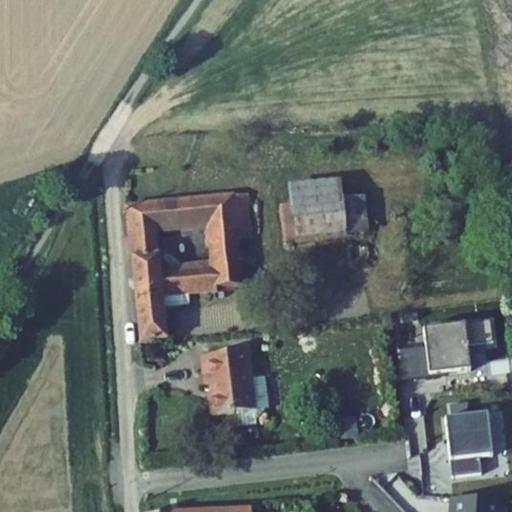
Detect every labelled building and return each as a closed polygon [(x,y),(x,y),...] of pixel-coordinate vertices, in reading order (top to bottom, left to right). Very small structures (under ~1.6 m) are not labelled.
[(252,195),(237,197),(241,243),(258,242),(252,195)] [(394,196),(311,205),(314,240),(398,230),(394,196)] [(222,287),(246,286),(243,257),(241,243),(237,197),(129,206),(143,346),(170,342),(166,312),(184,310),(183,297),(222,294),(222,287)] [(260,255),(243,257),(246,286),(262,283),(260,255)] [(395,349),(399,382),(430,379),(430,376),(470,371),(465,325),(424,329),(426,346),(395,349)] [(272,406),(277,406),(273,373),(258,374),(255,351),(205,357),(209,386),(213,385),(215,397),(212,397),(214,416),(237,414),(238,429),(260,426),(259,422),(272,406)] [(445,421),(452,479),(482,475),(480,459),(493,457),(488,416),(445,421)] [(502,511),(503,501),(455,499),(454,511),(502,511)]
